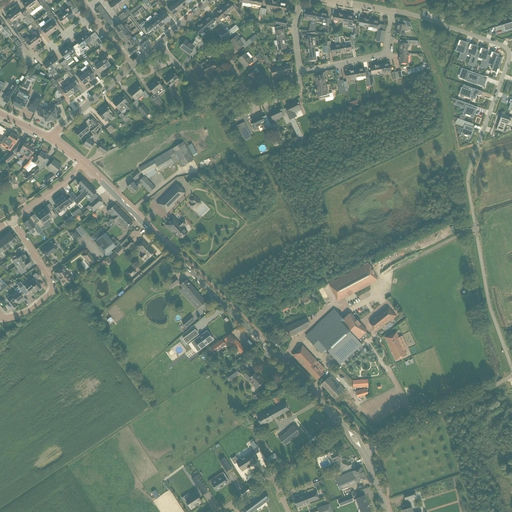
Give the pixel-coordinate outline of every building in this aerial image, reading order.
[(29,0),(28,1),(35,9),(40,6),(42,6),(46,12),(48,10),(40,0),(39,0),(37,2),(35,0),(29,0)] [(40,0),(48,10),(50,9),(46,3),(46,1),(47,0),(40,0)] [(61,11),(68,20),(70,19),(71,19),(72,18),(71,18),(73,17),(69,11),(71,9),(72,10),(76,7),(70,0),(66,3),(68,6),(61,11)] [(173,4),(173,5),(178,11),(183,7),(178,1),(177,0),(174,0),(172,2),(173,4)] [(185,0),(178,0),(178,1),(183,7),(184,8),(186,6),(186,5),(188,4),(185,0)] [(276,9),(277,2),(273,1),(272,1),(268,0),(267,8),(271,9),(270,12),(275,13),(276,9)] [(27,10),(24,11),(32,22),(34,21),(30,15),(30,14),(30,13),(35,9),(28,1),(26,3),(25,2),(24,3),(25,3),(23,4),(27,10)] [(119,7),(114,1),(109,5),(114,11),(116,14),(118,12),(116,9),(119,7)] [(226,5),(222,8),(227,14),(234,8),(229,2),(226,4),(226,5)] [(285,11),(287,3),(283,3),(277,2),(276,9),(285,11)] [(178,11),(173,5),(168,8),(173,15),(178,11)] [(227,14),(222,8),(218,11),(217,11),(218,12),(215,15),(217,17),(214,19),(223,29),(226,26),(222,22),(220,20),(223,18),(224,20),(228,16),(227,14)] [(17,9),(12,13),(17,19),(20,17),(22,19),(24,18),(25,19),(23,20),(28,26),(30,24),(32,22),(24,11),(21,14),(17,9)] [(128,9),(123,13),(126,17),(131,13),(129,11),(128,9)] [(68,20),(61,11),(56,15),(63,25),(63,24),(68,20)] [(308,18),(317,20),(318,12),(314,11),(313,11),(309,11),(309,12),(306,11),(305,13),(304,13),(303,19),(307,20),(308,18)] [(154,16),(152,18),(159,28),(164,24),(159,17),(155,12),(153,14),(154,16)] [(318,12),(317,20),(317,22),(326,23),(328,14),(324,13),(318,12)] [(12,29),(16,35),(18,33),(14,27),(15,27),(17,25),(16,24),(19,22),(17,19),(12,13),(10,15),(9,14),(8,15),(9,15),(7,16),(11,23),(9,25),(12,29)] [(126,17),(123,13),(118,17),(121,21),(126,17)] [(334,20),(343,22),(344,15),(340,14),(340,13),(339,13),(339,14),(335,13),(334,20)] [(164,14),(159,17),(164,24),(169,20),(164,14)] [(355,26),(356,21),(353,21),(354,16),(350,15),(350,16),(344,15),(343,22),(349,23),(348,27),(353,28),(353,30),(354,30),(355,28),(355,26)] [(207,19),(202,23),(207,28),(214,22),(209,16),(206,18),(207,19)] [(152,18),(147,22),(154,31),(159,28),(152,18)] [(360,18),(359,25),(368,27),(370,19),(365,19),(365,18),(364,18),(360,18)] [(368,27),(368,30),(372,30),(372,27),(378,29),(379,21),(376,20),(375,21),(370,19),(368,27)] [(50,20),(45,24),(52,32),(54,31),(55,31),(56,30),(55,30),(57,29),(50,20)] [(154,31),(147,22),(146,21),(144,22),(145,24),(141,27),(146,34),(147,33),(149,35),(154,31)] [(397,34),(398,34),(404,35),(405,31),(407,31),(410,29),(413,28),(410,22),(403,21),(402,25),(397,24),(396,28),(397,28),(396,33),(397,34)] [(511,22),(495,27),(497,31),(502,29),(502,30),(503,30),(503,32),(509,30),(510,30),(509,29),(511,28),(511,22)] [(207,28),(202,23),(199,25),(198,25),(198,26),(195,29),(200,34),(202,36),(205,34),(205,33),(209,30),(207,28)] [(276,33),(277,40),(285,39),(284,33),(284,30),(281,30),(280,25),(276,24),(275,24),(268,23),(268,26),(272,27),(273,33),(276,33)] [(0,24),(0,30),(0,31),(4,35),(6,33),(9,36),(12,34),(6,26),(3,28),(0,24)] [(52,32),(45,24),(40,28),(47,37),(47,36),(52,32)] [(114,28),(118,33),(127,27),(128,26),(127,24),(123,26),(120,24),(114,28)] [(118,33),(121,38),(128,33),(128,34),(131,32),(127,27),(118,33)] [(32,34),(29,36),(36,44),(39,43),(40,42),(39,42),(41,41),(35,31),(32,34)] [(385,32),(378,31),(376,42),(383,43),(385,32)] [(86,33),(80,37),(86,44),(90,41),(92,42),(95,40),(100,47),(104,45),(94,33),(88,37),(86,33)] [(121,38),(125,43),(132,39),(128,34),(128,33),(121,38)] [(336,44),(331,45),(331,46),(332,50),(333,55),(333,56),(337,56),(337,55),(338,55),(338,54),(342,53),(340,42),(339,37),(339,35),(334,33),(334,36),(335,41),(336,44)] [(250,40),(252,42),(258,37),(256,34),(250,40)] [(229,42),(233,46),(234,48),(237,50),(244,44),(244,45),(246,43),(242,39),(241,41),(239,39),(240,38),(237,35),(232,40),(231,39),(231,40),(229,42)] [(36,44),(29,36),(27,38),(24,40),(31,49),(31,48),(36,44)] [(198,41),(194,46),(186,40),(182,45),(181,45),(181,46),(180,48),(184,51),(184,50),(186,51),(185,51),(189,54),(193,49),(197,52),(204,42),(199,36),(198,36),(199,36),(198,37),(197,37),(195,39),(198,41)] [(220,38),(216,40),(220,45),(228,38),(225,36),(223,38),(221,39),(220,38)] [(343,36),(339,37),(340,42),(342,53),(348,53),(351,52),(351,47),(350,44),(345,45),(345,41),(344,38),(343,39),(343,36)] [(80,37),(75,41),(78,45),(76,47),(81,54),(85,59),(87,57),(83,52),(84,52),(83,51),(88,47),(86,44),(80,37)] [(313,38),(305,39),(306,42),(307,48),(314,47),(317,47),(316,37),(313,38)] [(132,39),(125,43),(129,49),(131,47),(133,50),(140,45),(136,40),(134,41),(132,39)] [(274,54),(280,53),(281,53),(281,49),(286,48),(286,44),(286,43),(286,44),(285,39),(277,40),(278,46),(275,46),(276,51),(271,51),(271,55),(274,54)] [(400,47),(400,53),(407,53),(407,47),(410,47),(410,45),(417,45),(417,41),(407,40),(407,44),(400,43),(399,47),(400,47)] [(459,40),(456,49),(457,49),(462,51),(460,58),(459,60),(461,60),(464,62),(467,53),(469,48),(465,47),(467,43),(459,40)] [(469,48),(467,53),(472,54),(470,61),(469,64),(470,65),(475,67),(478,57),(478,56),(480,51),(476,50),(477,47),(470,44),(469,48)] [(70,45),(65,49),(70,56),(75,52),(73,49),(70,45)] [(314,47),(307,48),(307,52),(307,53),(308,53),(308,60),(311,60),(312,62),(315,61),(316,61),(315,56),(314,48),(314,47)] [(480,51),(478,56),(478,57),(483,58),(484,59),(481,65),(482,65),(481,67),(483,68),(486,69),(489,60),(490,56),(487,54),(488,51),(481,48),(480,51)] [(65,49),(59,53),(65,60),(70,56),(65,49)] [(243,65),(245,68),(252,62),(250,59),(252,57),(248,52),(246,54),(245,53),(241,57),(240,57),(239,57),(240,58),(238,59),(241,63),(242,63),(243,65)] [(490,56),(489,60),(490,61),(494,62),(495,63),(494,63),(493,67),(492,70),(497,72),(496,74),(497,74),(499,69),(498,69),(500,64),(501,61),(502,59),(498,57),(499,54),(492,52),(490,56)] [(255,57),(259,62),(264,58),(260,53),(255,57)] [(408,53),(407,53),(400,53),(399,58),(399,62),(404,63),(407,63),(408,53)] [(99,62),(105,69),(110,65),(107,61),(107,60),(109,58),(107,56),(105,54),(101,56),(100,57),(102,60),(99,62)] [(54,57),(49,61),(54,68),(59,64),(57,61),(54,57)] [(97,59),(92,63),(94,66),(97,69),(100,73),(105,69),(99,62),(97,59)] [(49,61),(44,65),(47,69),(49,72),(47,74),(48,76),(50,74),(51,76),(56,72),(54,68),(49,61)] [(199,65),(196,62),(192,67),(199,76),(200,76),(201,76),(216,69),(215,67),(216,67),(216,66),(215,66),(213,61),(207,64),(206,62),(205,62),(199,65)] [(282,67),(280,67),(282,75),(287,74),(287,75),(288,75),(288,74),(292,73),(291,70),(293,70),(292,67),(291,67),(291,64),(291,62),(286,63),(287,65),(285,65),(285,66),(284,67),(282,67)] [(386,64),(380,65),(381,72),(381,73),(386,72),(391,71),(390,68),(389,63),(386,63),(386,64)] [(85,66),(80,70),(82,72),(89,81),(90,80),(91,81),(95,79),(94,77),(92,75),(95,72),(88,64),(85,66)] [(381,72),(380,65),(376,66),(376,65),(375,65),(375,66),(371,66),(372,71),(372,72),(372,74),(381,72)] [(282,75),(280,67),(280,66),(273,68),(273,69),(271,70),(273,78),(277,77),(282,75)] [(360,69),(355,70),(356,77),(365,76),(365,73),(364,68),(360,68),(360,69)] [(460,78),(467,81),(468,78),(476,81),(475,84),(484,87),(486,82),(481,80),(483,76),(474,73),(473,74),(470,73),(470,71),(462,68),(460,72),(462,73),(460,78)] [(71,69),(69,71),(76,80),(78,78),(84,85),(84,86),(88,83),(87,82),(89,81),(82,72),(79,74),(79,75),(77,76),(71,69)] [(356,77),(355,70),(350,71),(350,70),(349,70),(349,71),(345,71),(346,76),(347,79),(356,77)] [(69,71),(66,73),(70,78),(72,80),(69,82),(70,84),(67,86),(73,93),(78,89),(76,87),(79,84),(76,80),(69,71)] [(252,83),(254,85),(261,79),(264,77),(259,72),(257,74),(254,71),(250,75),(249,74),(248,75),(249,75),(247,77),(250,81),(252,82),(252,83)] [(178,79),(174,75),(175,74),(174,73),(173,74),(172,72),(168,75),(168,76),(166,77),(164,79),(170,86),(178,79)] [(325,80),(324,76),(326,76),(325,73),(325,72),(317,74),(318,76),(314,76),(315,80),(316,86),(325,85),(325,80)] [(147,87),(151,91),(153,94),(162,87),(158,83),(159,82),(158,81),(157,82),(156,80),(152,83),(152,84),(150,85),(147,87)] [(55,81),(53,83),(56,88),(59,92),(61,90),(59,86),(55,81)] [(5,95),(9,98),(17,86),(13,83),(8,89),(9,90),(5,95)] [(325,85),(316,86),(317,90),(316,90),(316,91),(317,91),(317,95),(320,95),(321,99),(320,99),(320,100),(330,97),(329,92),(327,84),(325,85)] [(67,86),(62,90),(65,94),(68,97),(73,93),(67,86)] [(139,87),(138,87),(137,86),(133,89),(131,91),(131,90),(128,93),(134,100),(136,102),(138,100),(137,98),(141,94),(144,97),(147,97),(148,96),(146,93),(144,91),(142,92),(139,88),(139,87)] [(460,93),(459,97),(478,103),(481,94),(466,89),(465,93),(466,93),(465,95),(460,93)] [(174,91),(171,93),(175,98),(178,101),(180,99),(178,96),(174,91)] [(16,108),(19,110),(20,109),(24,103),(19,101),(21,98),(17,96),(15,99),(12,105),(17,107),(16,108)] [(113,103),(116,107),(120,112),(126,108),(127,110),(130,107),(127,103),(123,98),(124,97),(123,97),(122,97),(121,96),(117,99),(115,101),(115,100),(113,103)] [(36,107),(40,99),(35,97),(31,105),(36,107)] [(153,101),(156,107),(162,104),(158,97),(153,101)] [(457,101),(455,105),(458,106),(457,106),(465,108),(465,109),(464,114),(465,115),(470,117),(470,116),(473,117),(474,115),(476,110),(472,109),(473,105),(457,100),(456,101),(457,101)] [(290,112),(287,114),(289,120),(291,123),(298,138),(303,136),(302,135),(294,118),(297,116),(295,112),(301,109),(298,104),(299,103),(299,102),(298,103),(297,101),(292,103),(293,103),(290,104),(287,105),(289,110),(290,112)] [(136,109),(144,118),(149,114),(142,105),(136,109)] [(50,122),(49,109),(41,110),(42,108),(39,106),(37,112),(39,113),(38,116),(44,119),(44,122),(49,121),(50,122)] [(101,109),(102,109),(100,111),(97,113),(103,120),(107,116),(111,120),(115,117),(111,113),(107,108),(108,108),(108,107),(107,107),(105,106),(101,109)] [(55,118),(61,112),(58,108),(50,109),(49,109),(50,122),(52,121),(56,120),(56,119),(55,118)] [(273,111),(269,112),(271,117),(273,121),(277,119),(279,118),(283,116),(287,125),(291,123),(289,120),(287,114),(285,111),(285,110),(284,109),(281,110),(281,109),(280,110),(279,108),(275,110),(273,111)] [(511,117),(501,113),(496,128),(501,131),(505,121),(511,123),(511,117)] [(124,117),(121,119),(125,124),(131,121),(129,119),(126,115),(124,117)] [(263,118),(264,117),(263,117),(262,115),(257,117),(255,118),(252,120),(254,124),(251,125),(254,132),(259,129),(258,127),(263,124),(264,125),(263,126),(265,131),(269,129),(267,124),(266,124),(263,118)] [(457,121),(456,124),(458,125),(465,127),(463,134),(465,135),(464,136),(467,137),(467,136),(470,137),(471,135),(472,132),(474,128),(471,127),(472,123),(457,118),(457,120),(457,121)] [(274,123),(271,125),(273,129),(276,135),(277,137),(280,136),(278,134),(276,128),(274,123)] [(86,134),(88,132),(89,131),(83,124),(80,127),(81,128),(79,129),(79,128),(74,132),(80,139),(86,134)] [(105,129),(106,130),(110,134),(115,131),(110,125),(105,129)] [(247,128),(240,132),(244,141),(251,137),(247,128)] [(10,151),(18,137),(11,133),(7,138),(4,136),(1,141),(0,141),(0,146),(1,146),(5,148),(4,148),(10,151)] [(94,143),(90,140),(92,137),(90,135),(87,139),(87,138),(83,145),(90,150),(94,143)] [(247,149),(252,146),(249,140),(244,142),(247,149)] [(18,158),(21,160),(23,156),(23,157),(25,153),(30,145),(31,143),(29,142),(28,143),(25,142),(20,149),(19,148),(17,153),(20,155),(18,158)] [(147,173),(150,178),(157,173),(155,169),(157,167),(160,171),(174,163),(178,160),(182,167),(194,160),(183,142),(172,149),(167,151),(139,168),(144,175),(147,173)] [(23,156),(21,160),(23,161),(25,158),(27,160),(28,160),(30,156),(35,148),(33,146),(34,145),(31,143),(30,145),(25,153),(23,157),(23,156)] [(193,155),(197,154),(192,143),(188,145),(193,155)] [(97,149),(105,155),(109,149),(100,144),(97,149)] [(29,173),(26,175),(29,179),(32,177),(42,169),(45,166),(42,164),(47,156),(41,151),(38,156),(36,158),(35,157),(32,162),(37,165),(37,167),(29,173)] [(4,159),(7,162),(14,156),(11,152),(4,159)] [(26,163),(22,165),(24,168),(28,165),(30,161),(28,160),(27,160),(26,163)] [(47,168),(55,174),(61,166),(60,166),(59,165),(59,164),(53,160),(47,168)] [(132,177),(135,179),(141,173),(138,171),(132,177)] [(45,179),(47,182),(55,177),(53,174),(45,179)] [(128,187),(133,193),(138,188),(142,185),(150,193),(155,187),(144,176),(135,185),(133,182),(128,187)] [(82,177),(76,182),(82,188),(80,190),(81,191),(88,184),(82,177)] [(23,184),(20,187),(23,194),(27,191),(29,194),(35,189),(31,184),(26,188),(23,184)] [(77,195),(74,198),(77,201),(86,192),(90,196),(95,190),(88,184),(81,191),(77,195)] [(174,204),(186,192),(177,184),(157,204),(167,213),(172,208),(169,205),(172,202),(174,204)] [(64,193),(59,198),(65,206),(70,203),(71,204),(75,202),(71,197),(68,199),(64,193)] [(201,203),(194,196),(190,201),(197,207),(201,203)] [(88,206),(92,211),(97,206),(98,207),(103,202),(98,197),(93,201),(88,206)] [(59,198),(53,202),(57,207),(54,209),(58,214),(61,211),(60,210),(65,206),(59,198)] [(115,224),(117,222),(124,215),(114,205),(107,211),(114,219),(112,220),(115,223),(114,224),(115,224)] [(45,207),(40,211),(47,220),(49,218),(50,219),(56,215),(52,210),(49,212),(45,207)] [(47,220),(40,211),(35,215),(40,220),(37,223),(41,228),(44,226),(43,224),(48,221),(47,220)] [(124,215),(117,222),(125,230),(132,223),(124,215)] [(182,227),(185,225),(185,224),(185,223),(185,221),(183,221),(182,221),(181,221),(179,223),(173,217),(165,225),(172,232),(173,232),(181,239),(188,233),(182,227)] [(30,219),(23,224),(26,228),(27,227),(30,231),(33,228),(38,234),(39,233),(42,231),(41,228),(37,223),(36,222),(33,224),(30,219)] [(81,237),(74,228),(68,232),(71,236),(70,236),(72,235),(76,241),(81,237)] [(104,233),(101,228),(90,237),(94,242),(104,233)] [(16,241),(10,233),(5,237),(12,245),(11,244),(16,241)] [(116,247),(104,233),(94,242),(105,256),(116,247)] [(12,245),(5,237),(1,240),(6,248),(11,245),(12,246),(12,245)] [(122,247),(126,251),(133,244),(129,240),(128,241),(126,238),(117,247),(120,249),(122,247)] [(50,243),(40,250),(43,255),(44,254),(45,256),(46,257),(49,254),(50,254),(49,254),(51,253),(56,261),(61,257),(55,250),(57,248),(56,247),(54,245),(55,244),(53,240),(52,242),(51,241),(50,242),(50,243)] [(136,246),(142,253),(139,256),(143,260),(146,257),(148,259),(154,252),(142,240),(136,246)] [(95,262),(88,252),(85,254),(88,259),(86,261),(90,266),(95,262)] [(20,264),(28,259),(27,259),(24,254),(14,260),(15,263),(18,261),(20,264)] [(24,268),(31,264),(30,263),(31,263),(29,261),(28,259),(20,264),(17,266),(20,270),(19,271),(21,275),(26,271),(24,268)] [(378,280),(369,263),(329,284),(336,297),(343,293),(345,297),(378,280)] [(72,280),(65,271),(64,270),(65,269),(62,266),(54,273),(59,279),(64,286),(72,280)] [(131,277),(136,272),(133,269),(131,270),(131,269),(129,271),(129,272),(128,274),(131,277)] [(34,277),(29,282),(37,291),(38,290),(39,291),(41,289),(40,288),(41,288),(35,281),(36,280),(39,277),(36,273),(33,276),(34,277)] [(178,282),(175,278),(167,286),(170,289),(178,282)] [(206,302),(186,280),(180,285),(189,295),(186,297),(189,301),(192,298),(200,308),(206,302)] [(23,285),(20,288),(24,293),(25,295),(28,293),(27,292),(28,291),(31,295),(36,291),(36,292),(37,291),(29,282),(24,286),(23,285)] [(15,291),(11,295),(13,297),(12,297),(18,304),(23,300),(19,295),(20,294),(21,295),(24,293),(20,288),(18,286),(14,290),(15,291)] [(11,295),(6,299),(14,308),(15,307),(15,308),(17,306),(18,304),(12,297),(13,297),(11,295)] [(377,317),(369,323),(376,331),(386,323),(386,324),(396,316),(392,311),(391,311),(389,307),(384,311),(376,317),(377,317)] [(335,310),(306,336),(307,338),(321,353),(327,348),(350,327),(343,320),(335,310)] [(350,327),(327,348),(341,363),(357,348),(361,345),(357,340),(367,331),(350,313),(343,320),(350,327)] [(187,319),(182,323),(186,327),(190,323),(187,319)] [(287,326),(292,334),(306,327),(301,319),(287,326)] [(191,332),(183,339),(186,344),(195,337),(191,332)] [(207,332),(195,341),(201,348),(213,339),(207,332)] [(396,332),(385,337),(395,360),(406,355),(404,350),(398,338),(396,332)] [(226,341),(225,342),(227,344),(230,348),(231,347),(233,348),(235,347),(241,353),(245,350),(235,338),(231,341),(230,340),(227,342),(226,341)] [(221,341),(210,350),(214,355),(225,345),(221,341)] [(318,381),(324,375),(314,364),(317,361),(304,347),(295,355),(318,381)] [(225,376),(228,380),(231,377),(232,378),(240,373),(236,368),(225,376)] [(243,376),(256,389),(265,381),(256,372),(253,375),(248,371),(243,376)] [(345,390),(338,383),(341,381),(337,377),(334,379),(331,375),(321,384),(335,399),(345,390)] [(353,381),(353,388),(369,387),(368,379),(353,381)] [(357,397),(368,395),(367,387),(355,390),(357,397)] [(257,418),(261,425),(285,413),(289,410),(285,403),(281,406),(257,418)] [(297,429),(281,441),(288,450),(304,438),(303,437),(297,429)] [(253,440),(250,442),(256,453),(259,452),(256,447),(257,446),(253,440)] [(331,455),(333,461),(341,457),(338,452),(331,455)] [(263,461),(266,466),(278,458),(275,453),(263,461)] [(256,463),(250,454),(239,461),(236,456),(231,459),(234,464),(237,463),(242,471),(248,468),(250,467),(250,466),(256,463)] [(226,472),(232,469),(224,457),(219,461),(226,472)] [(367,479),(362,468),(357,469),(351,472),(350,472),(335,478),(340,490),(353,485),(358,483),(358,482),(362,481),(363,481),(367,479)] [(205,488),(197,475),(192,479),(200,491),(205,488)] [(225,475),(212,484),(214,487),(213,487),(214,488),(216,491),(221,487),(221,488),(222,488),(221,487),(223,486),(223,487),(223,486),(227,484),(226,482),(228,481),(229,481),(225,475)] [(305,495),(294,499),(297,508),(308,503),(319,499),(316,491),(305,495)] [(190,497),(184,501),(187,506),(189,505),(191,509),(197,506),(199,505),(199,504),(202,502),(199,498),(200,497),(201,497),(198,493),(197,493),(191,497),(190,497)] [(264,493),(248,505),(253,511),(268,499),(264,493)] [(353,501),(352,496),(338,501),(340,506),(353,501)] [(365,496),(357,498),(357,499),(359,503),(357,503),(361,511),(364,511),(370,511),(369,507),(369,506),(369,505),(368,505),(365,496)]
